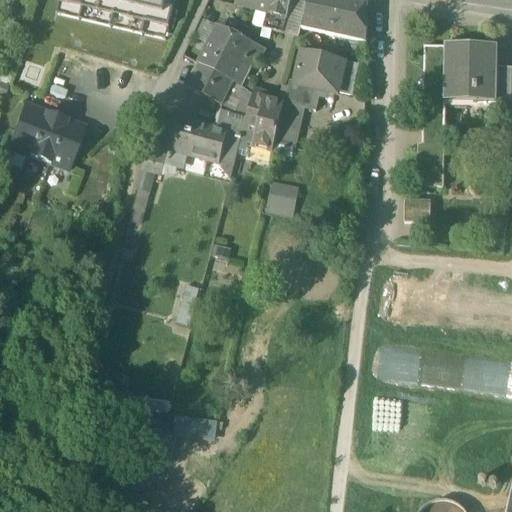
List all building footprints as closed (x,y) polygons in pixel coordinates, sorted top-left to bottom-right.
[(58,0),(55,15),(170,42),(179,0),(58,0)] [(294,0),(238,0),(237,7),(267,15),(263,31),(283,37),(294,0)] [(367,5),(344,0),(311,0),(304,29),(367,46),(367,5)] [(232,36),(219,30),(201,67),(234,85),(246,59),(250,50),(230,40),(232,36)] [(261,56),(250,50),(246,59),(257,65),(261,56)] [(496,51),(425,50),(423,148),(419,148),(418,190),(444,190),(446,90),(473,91),(473,96),(475,96),(475,103),(498,103),(498,70),(496,70),(496,51)] [(343,64),(306,55),(298,85),(321,90),(335,94),(343,64)] [(359,68),(343,64),(335,94),(351,98),(359,68)] [(234,85),(201,67),(188,91),(223,108),(234,85)] [(511,70),(498,70),(498,103),(511,103),(511,90),(511,70)] [(298,85),(293,107),(304,110),(315,113),(321,90),(298,85)] [(285,105),(253,98),(248,120),(245,130),(277,138),(285,105)] [(293,107),(285,105),(277,138),(276,145),(295,149),(304,110),(293,107)] [(84,130),(24,107),(8,151),(68,174),(84,130)] [(248,120),(222,113),(217,131),(227,134),(220,165),(235,170),(245,130),(248,120)] [(174,119),(161,116),(149,164),(164,168),(168,151),(166,150),(174,119)] [(217,131),(174,119),(166,150),(168,151),(220,165),(227,134),(217,131)] [(267,214),(295,220),(301,189),(273,183),(267,214)] [(431,204),(406,203),(404,225),(430,226),(431,204)] [(192,328),(198,289),(185,287),(179,326),(192,328)] [(173,436),(216,442),(219,423),(176,417),(173,436)] [(174,447),(173,431),(151,432),(151,448),(174,447)] [(450,504),(442,503),(434,504),(430,506),(426,508),(424,510),(422,511),(463,511),(462,510),(458,508),(454,505),(450,504)]
